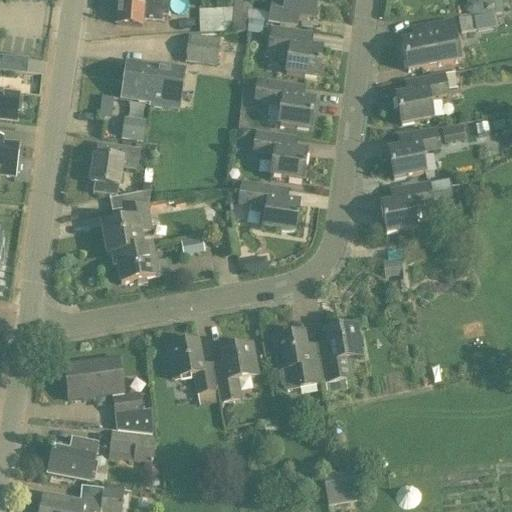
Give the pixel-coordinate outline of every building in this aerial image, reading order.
[(118,0),(116,28),(141,30),(142,23),(160,25),(161,19),(167,19),(168,0),(118,0)] [(284,0),(284,2),(270,1),(267,25),(296,30),(298,21),(313,23),(315,0),(284,0)] [(406,0),(407,17),(447,15),(446,0),(429,0),(422,0),(406,0)] [(503,14),(501,0),(494,0),(464,3),(466,18),(503,14)] [(245,33),(248,6),(233,5),(230,31),(245,33)] [(473,17),(458,20),(461,34),(476,31),(473,17)] [(439,68),(455,64),(448,23),(421,28),(423,39),(401,43),(407,74),(439,68)] [(317,81),(321,50),(297,46),(299,34),(270,30),(267,53),(288,56),(285,77),(317,81)] [(183,65),(215,70),(219,43),(187,38),(183,65)] [(0,73),(2,74),(3,60),(0,59),(0,124),(15,126),(16,113),(19,113),(21,100),(17,100),(18,97),(0,94),(0,73)] [(184,71),(154,66),(153,69),(125,65),(120,103),(148,107),(148,109),(178,113),(184,71)] [(448,92),(456,90),(453,75),(444,77),(444,75),(423,80),(425,91),(395,97),(402,128),(431,123),(428,104),(449,99),(448,92)] [(314,102),(291,98),(292,86),(255,82),(253,105),(280,108),(277,128),(309,133),(314,102)] [(100,98),(97,118),(110,120),(113,100),(100,98)] [(420,157),(440,153),(436,130),(415,134),(417,145),(387,151),(394,183),(424,177),(420,157)] [(306,153),(274,148),(276,137),(254,133),(251,157),(272,160),(270,180),(301,184),(306,153)] [(0,179),(13,181),(14,176),(18,176),(19,162),(15,162),(17,149),(1,147),(1,146),(0,145),(0,179)] [(136,174),(139,154),(98,148),(96,159),(94,159),(89,187),(93,187),(92,197),(116,201),(121,172),(136,174)] [(450,194),(457,193),(455,182),(448,183),(448,182),(428,186),(428,185),(399,190),(401,202),(379,206),(385,237),(417,231),(413,212),(433,208),(432,201),(451,197),(450,194)] [(298,204),(267,199),(268,189),(231,184),(228,205),(249,209),(248,214),(264,217),(262,231),(294,236),(298,204)] [(112,216),(114,226),(101,229),(107,259),(114,258),(142,252),(139,236),(152,234),(147,209),(112,216)] [(220,248),(222,254),(223,262),(239,259),(234,233),(218,237),(218,238),(210,240),(212,250),(220,248)] [(150,250),(142,252),(114,258),(120,288),(156,281),(156,282),(169,279),(166,263),(153,266),(150,250)] [(240,274),(263,273),(262,261),(239,262),(240,274)] [(323,333),(329,364),(321,366),(325,387),(327,395),(343,391),(342,384),(352,380),(349,361),(362,359),(356,327),(323,333)] [(321,366),(310,368),(304,337),(271,343),(277,374),(279,387),(286,395),(325,387),(321,366)] [(195,399),(216,395),(217,394),(211,365),(201,366),(197,345),(165,351),(171,382),(191,378),(195,399)] [(221,363),(211,365),(217,394),(216,395),(219,409),(241,404),(236,381),(257,377),(252,349),(220,355),(221,363)] [(117,362),(64,369),(68,404),(122,397),(117,362)] [(138,396),(111,400),(114,422),(141,418),(138,396)] [(68,444),(69,436),(79,438),(82,429),(47,421),(43,438),(68,444)] [(130,433),(113,431),(113,437),(111,437),(108,460),(150,466),(155,434),(130,431),(130,433)] [(71,440),(68,452),(53,449),(47,477),(89,485),(94,458),(97,445),(71,440)] [(327,509),(359,503),(353,472),(321,478),(324,492),(317,493),(319,500),(325,499),(327,509)] [(99,511),(120,511),(122,493),(101,491),(99,511)] [(81,511),(82,505),(43,497),(40,511),(81,511)]
